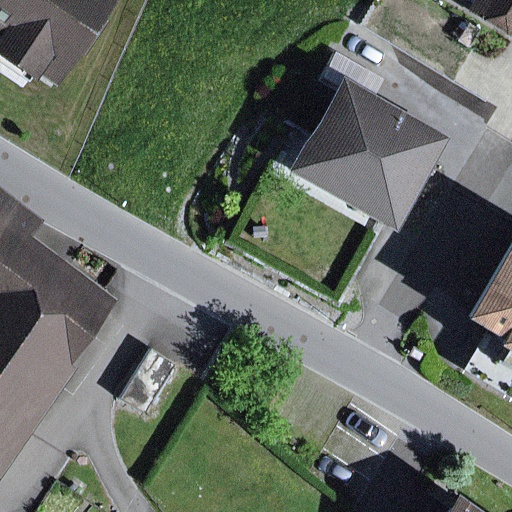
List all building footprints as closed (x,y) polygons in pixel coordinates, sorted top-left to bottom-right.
[(120,0),(0,0),(0,38),(56,82),(120,0)] [(511,0),(501,0),(496,9),(511,18),(511,0)] [(351,65),(299,157),(405,222),(457,124),(351,65)] [(0,208),(0,456),(8,462),(126,298),(0,208)] [(511,253),(476,314),(511,335),(511,253)] [(485,511),(466,498),(456,511),(485,511)]
